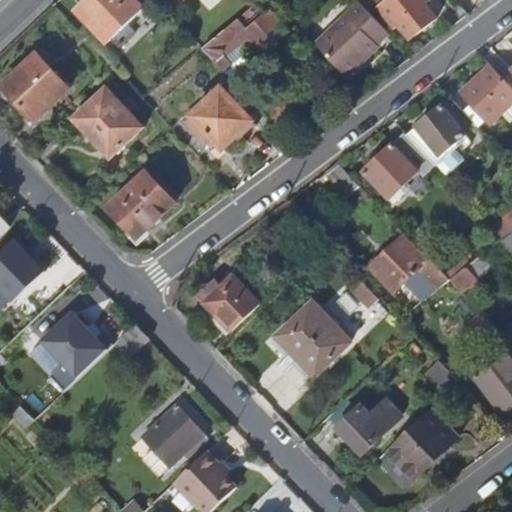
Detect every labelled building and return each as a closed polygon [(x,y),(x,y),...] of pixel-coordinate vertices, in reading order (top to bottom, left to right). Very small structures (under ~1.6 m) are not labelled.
[(136,0),(90,0),(78,12),(111,45),(146,10),(136,0)] [(382,0),(386,5),(382,7),(392,20),(396,16),(413,39),(441,18),(427,0),(382,0)] [(392,34),(361,2),(318,44),(350,78),(363,65),(361,63),(367,57),(369,59),(382,47),(380,45),(392,34)] [(272,11),(250,30),(241,18),(204,50),(232,80),(241,72),(230,61),(229,50),(242,39),(248,44),(253,40),(265,54),(291,33),(285,26),(272,11)] [(5,87),(39,121),(71,89),(37,56),(5,87)] [(511,88),(492,68),(461,96),(492,127),(504,115),(511,108),(511,88)] [(193,116),(225,149),(255,121),(223,88),(193,116)] [(76,121),(113,160),(146,129),(108,90),(76,121)] [(297,98),(274,120),(284,131),(308,109),(297,98)] [(441,108),(409,138),(434,165),(465,137),(441,108)] [(406,134),(365,174),(391,201),(421,174),(425,178),(437,168),(434,165),(409,138),(406,134)] [(326,177),(348,200),(359,189),(338,165),(326,174),(328,176),(326,177)] [(148,172),(111,209),(142,240),(179,203),(148,172)] [(511,213),(493,229),(504,240),(511,233),(511,213)] [(0,217),(0,242),(13,231),(0,217)] [(501,242),(511,254),(511,233),(504,240),(501,242)] [(404,239),(371,269),(395,293),(421,269),(437,285),(446,276),(423,252),(419,255),(404,239)] [(0,259),(0,286),(18,305),(49,275),(37,264),(30,256),(34,253),(21,240),(0,259)] [(30,256),(37,264),(41,260),(34,253),(30,256)] [(450,280),(462,293),(477,279),(466,268),(450,280)] [(357,318),(371,331),(394,307),(357,274),(337,296),(359,316),(357,318)] [(207,306),(234,334),(262,306),(235,279),(207,306)] [(315,303),(274,343),(296,366),(303,360),(320,378),(355,343),(315,303)] [(469,325),(488,344),(500,332),(481,313),(469,325)] [(46,346),(80,382),(117,347),(106,336),(101,342),(77,316),(46,346)] [(138,327),(120,344),(135,359),(153,343),(138,327)] [(478,379),(504,411),(511,404),(511,359),(509,355),(478,379)] [(461,381),(441,361),(429,373),(448,393),(461,381)] [(348,404),(332,420),(341,429),(357,413),(348,404)] [(357,413),(341,429),(340,431),(366,456),(402,420),(387,405),(369,421),(360,411),(357,413)] [(16,415),(31,432),(39,424),(38,423),(24,408),(16,415)] [(147,442),(173,471),(186,459),(191,463),(212,442),(181,408),(147,442)] [(432,410),(389,451),(418,481),(459,439),(432,410)] [(214,450),(181,482),(201,503),(204,500),(215,511),(242,486),(224,467),(227,464),(214,450)] [(149,511),(158,511),(167,503),(163,499),(149,511)]
